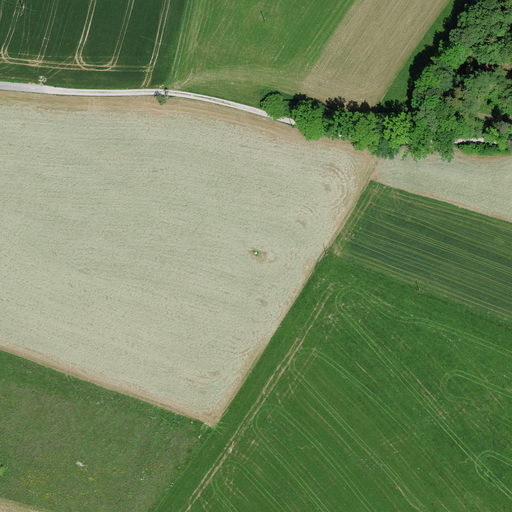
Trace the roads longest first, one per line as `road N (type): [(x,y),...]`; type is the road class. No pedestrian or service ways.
road 1 (track): [(0,86),(169,92),(404,150),(511,160)]
road 2 (track): [(261,114),(312,104),(359,118),(430,108),(511,116)]
